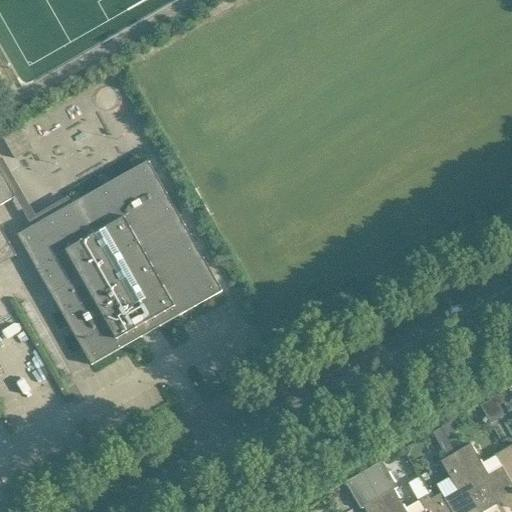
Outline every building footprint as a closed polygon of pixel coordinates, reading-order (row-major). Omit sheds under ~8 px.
[(4,139),(15,159),(32,149),(21,129),(4,139)] [(149,161),(36,225),(18,235),(92,365),(223,291),(213,274),(149,161)] [(0,255),(12,249),(16,256),(17,256),(0,225),(0,202),(2,205),(16,197),(0,169),(0,255)] [(47,298),(38,302),(41,308),(50,303),(47,298)] [(495,397),(481,405),(484,411),(498,402),(495,397)] [(451,421),(442,427),(447,436),(457,431),(451,421)] [(511,459),(506,449),(496,455),(502,466),(489,473),(472,444),(456,453),(489,510),(502,503),(505,506),(509,508),(511,507),(511,459)] [(442,493),(432,499),(439,511),(448,505),(452,511),(485,511),(489,510),(456,453),(448,458),(442,461),(459,491),(445,498),(442,493)] [(383,461),(364,472),(380,498),(387,511),(439,511),(432,499),(429,495),(419,501),(406,509),(395,490),(398,488),(383,461)] [(387,511),(380,498),(364,472),(346,482),(362,509),(365,507),(367,511),(387,511)]
